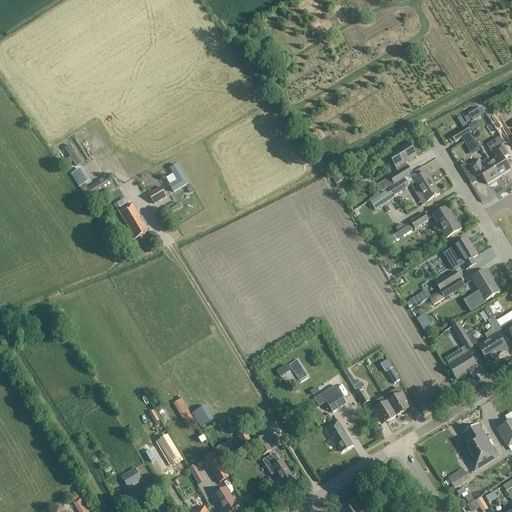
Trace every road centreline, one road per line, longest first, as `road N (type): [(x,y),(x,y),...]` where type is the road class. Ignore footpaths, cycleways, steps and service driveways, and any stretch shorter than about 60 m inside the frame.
road 1 (unclassified): [(169,247),(320,493)]
road 2 (tertiary): [(400,444),(511,374)]
